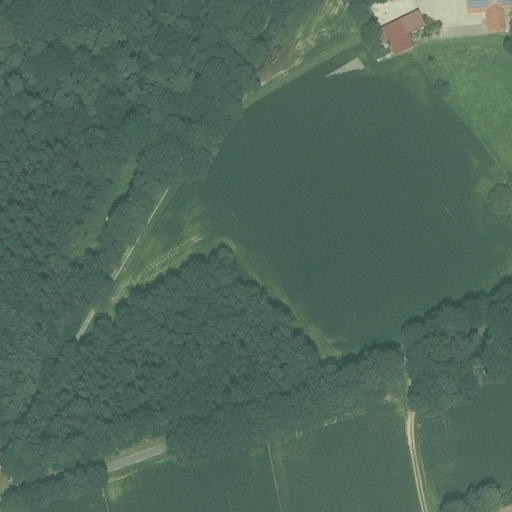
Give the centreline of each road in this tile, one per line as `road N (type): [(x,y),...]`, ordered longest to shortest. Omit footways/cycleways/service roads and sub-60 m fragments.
road 1 (residential): [(0,504),(340,384),(511,313)]
road 2 (residential): [(0,467),(278,0)]
